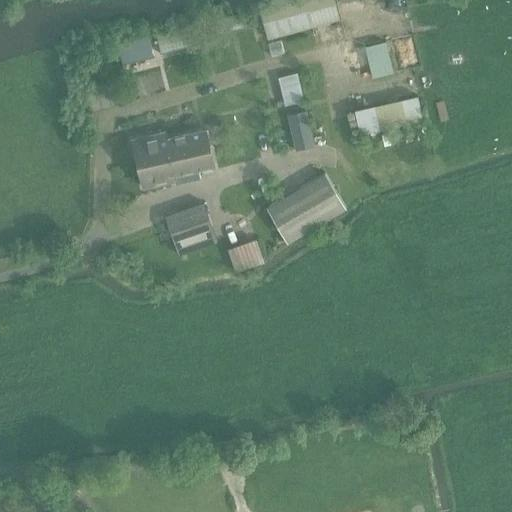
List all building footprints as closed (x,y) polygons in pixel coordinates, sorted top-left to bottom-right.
[(267,0),(257,3),(268,40),(313,28),(340,20),(334,0),(267,0)] [(219,34),(245,28),(241,11),(215,16),(219,34)] [(161,54),(197,44),(192,25),(156,34),(161,54)] [(149,38),(118,46),(123,65),(154,57),(149,38)] [(393,73),(386,41),(365,47),(372,78),(393,73)] [(305,102),(297,73),(278,78),(285,107),(305,102)] [(418,95),(354,110),(360,134),(423,120),(418,95)] [(295,151),(313,146),(304,111),(286,115),(295,151)] [(132,140),(137,164),(209,148),(205,130),(159,140),(158,134),(132,140)] [(213,166),(209,148),(137,164),(143,188),(169,182),(168,176),(213,166)] [(345,208),(325,174),(266,208),(286,243),(345,208)] [(178,254),(216,241),(203,202),(164,215),(178,254)] [(256,239),(228,249),(236,272),(264,262),(256,239)]
